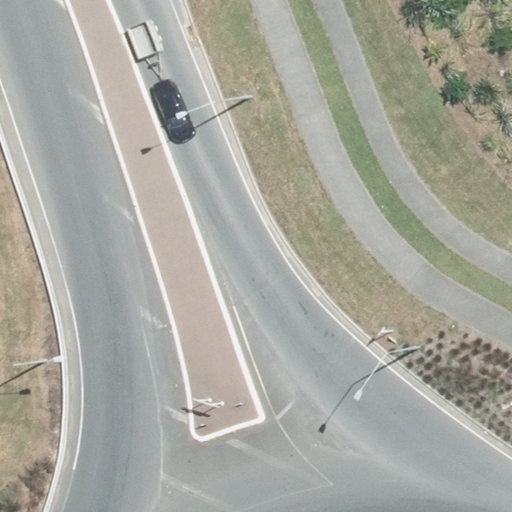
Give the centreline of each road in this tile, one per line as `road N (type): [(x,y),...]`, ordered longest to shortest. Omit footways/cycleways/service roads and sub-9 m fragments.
road 1 (tertiary): [(167,0),(270,235),(328,345),(377,409),(452,480)]
road 2 (tertiary): [(150,511),(146,365),(11,0)]
road 3 (tertiary): [(292,511),(362,489),(452,480)]
